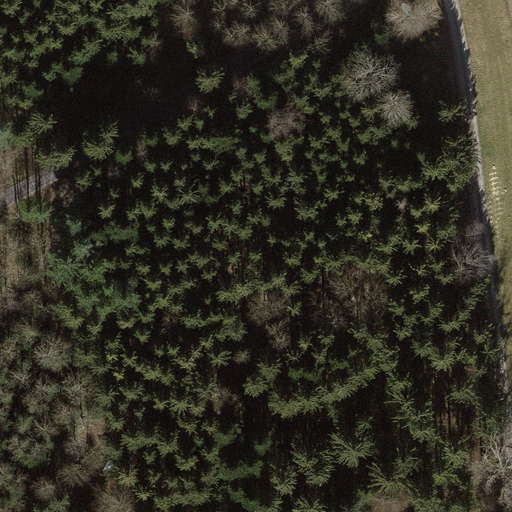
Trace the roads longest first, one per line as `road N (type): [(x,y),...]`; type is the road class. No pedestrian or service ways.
road 1 (track): [(447,0),(511,463)]
road 2 (track): [(361,0),(0,201)]
